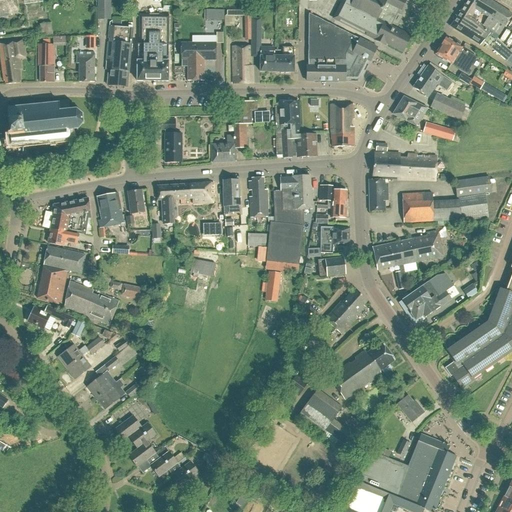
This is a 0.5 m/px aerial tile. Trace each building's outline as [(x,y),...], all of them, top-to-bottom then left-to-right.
[(17,10),(16,0),(0,0),(0,17),(11,15),(10,11),(17,10)] [(110,0),(97,0),(98,20),(110,20),(110,0)] [(340,4),(334,17),(336,18),(335,20),(374,40),(385,46),(386,44),(402,52),(411,36),(391,25),(393,21),(396,23),(400,15),(396,14),(399,9),(401,10),(405,0),(344,0),(342,5),(340,4)] [(498,35),(511,15),(488,0),(467,0),(467,1),(477,7),(476,10),(480,13),(487,17),(482,25),(498,35)] [(467,1),(460,13),(474,22),(475,21),(480,13),(476,10),(477,7),(467,1)] [(370,61),(376,48),(308,13),(307,66),(306,66),(306,81),(344,82),(344,78),(357,79),(367,60),(370,61)] [(450,27),(479,46),(482,43),(504,60),(510,52),(474,22),(460,13),(450,27)] [(159,15),(149,15),(139,15),(139,44),(137,44),(136,82),(168,82),(168,15),(159,15)] [(23,24),(23,34),(33,34),(33,24),(23,24)] [(106,86),(127,88),(131,40),(130,40),(132,29),(128,29),(120,28),(111,27),(109,27),(108,39),(109,39),(109,43),(107,43),(106,62),(108,62),(106,86)] [(252,31),(251,47),(260,47),(260,31),(252,31)] [(40,79),(40,83),(54,83),(54,47),(66,47),(66,38),(53,38),(53,45),(50,45),(43,45),(39,45),(38,67),(40,67),(40,79)] [(436,55),(469,75),(471,71),(469,70),(476,58),(446,39),(441,47),(436,55)] [(24,58),(22,40),(19,41),(18,42),(14,43),(14,41),(0,43),(0,59),(3,82),(4,81),(5,85),(20,83),(18,70),(20,70),(19,59),(24,58)] [(187,67),(187,82),(203,81),(203,60),(215,60),(215,43),(180,44),(181,60),(181,67),(187,67)] [(233,84),(252,84),(252,66),(250,66),(250,56),(250,46),(232,47),(232,56),(233,84)] [(274,50),(274,56),(274,72),(293,73),(293,57),(293,48),(282,48),(282,50),(274,50)] [(259,72),(274,72),(274,56),(269,56),(269,49),(260,49),(260,56),(259,72)] [(483,52),(485,59),(491,58),(490,51),(483,52)] [(79,65),(79,83),(94,83),(94,59),(94,54),(85,54),(77,54),(77,65),(79,65)] [(446,91),(452,83),(428,67),(414,88),(428,98),(436,85),(446,91)] [(511,81),(511,79),(511,73),(506,70),(503,76),(511,81)] [(468,86),(470,84),(480,90),(481,88),(501,100),(504,96),(474,77),(472,81),(461,74),(457,79),(468,86)] [(430,108),(459,120),(465,107),(436,94),(430,108)] [(414,124),(418,126),(427,108),(403,98),(393,115),(414,125),(414,124)] [(6,107),(5,108),(7,110),(8,120),(17,119),(16,115),(21,114),(23,132),(9,133),(9,134),(9,135),(8,135),(8,136),(10,136),(10,143),(9,145),(10,146),(11,145),(23,143),(23,145),(25,145),(24,143),(32,142),(32,144),(33,144),(34,144),(34,142),(41,141),(41,143),(42,143),(43,143),(43,141),(51,140),(51,142),(52,142),(52,140),(61,139),(61,141),(63,141),(63,139),(67,139),(68,140),(69,139),(68,138),(69,136),(71,136),(71,135),(69,135),(69,132),(71,132),(71,130),(75,129),(75,131),(77,131),(77,129),(81,124),(83,124),(84,123),(82,123),(82,115),(83,115),(82,113),(80,114),(75,110),(75,108),(74,108),(74,110),(69,110),(69,101),(60,101),(59,100),(58,101),(59,103),(49,104),(49,102),(47,103),(47,104),(39,105),(39,103),(38,104),(38,105),(35,105),(33,106),(30,106),(30,105),(28,105),(29,106),(20,107),(20,105),(19,106),(19,107),(7,108),(6,107)] [(245,124),(251,124),(251,111),(257,111),(257,102),(251,102),(233,102),(234,136),(226,136),(227,144),(211,145),(212,163),(236,162),(235,149),(246,148),(245,124)] [(300,135),(299,102),(279,103),(275,104),(276,156),(283,155),(283,158),(297,157),(297,155),(302,155),(302,157),(317,156),(315,135),(300,135)] [(350,127),(351,121),(354,120),(354,105),(331,105),(331,131),(331,140),(332,140),(332,147),(354,147),(354,127),(350,127)] [(326,106),(313,107),(314,123),(327,122),(326,106)] [(17,119),(8,120),(9,133),(23,132),(21,114),(16,115),(17,119)] [(157,119),(157,131),(176,131),(176,119),(157,119)] [(441,138),(458,143),(460,138),(453,136),(455,132),(426,124),(423,133),(441,138)] [(182,163),(182,141),(182,134),(165,134),(165,163),(182,163)] [(511,180),(511,178),(511,153),(510,153),(501,176),(511,180)] [(408,160),(400,159),(400,155),(374,154),(372,179),(435,181),(437,157),(416,156),(416,155),(408,155),(408,160)] [(489,176),(454,182),(457,199),(458,198),(458,200),(432,201),(432,193),(402,194),(404,223),(436,222),(437,227),(443,226),(442,221),(462,220),(462,222),(488,218),(485,195),(492,194),(492,193),(496,192),(494,180),(489,180),(489,176)] [(270,223),(266,262),(299,265),(304,266),(308,251),(303,251),(301,251),(303,227),(303,226),(303,210),(312,210),(312,189),(310,189),(310,177),(292,177),(292,178),(280,179),(280,191),(274,192),(275,222),(270,223)] [(264,190),(263,178),(254,179),(254,182),(249,182),(249,191),(252,191),(252,198),(250,198),(250,218),(268,218),(267,190),(264,190)] [(388,185),(385,185),(385,181),(373,180),(369,180),(369,212),(385,212),(385,201),(388,201),(388,185)] [(223,181),(223,216),(229,216),(229,213),(240,213),(239,181),(223,181)] [(213,184),(172,186),(172,200),(173,200),(181,200),(181,204),(185,204),(185,199),(193,199),(193,204),(213,203),(213,184)] [(163,201),(163,215),(164,215),(165,225),(174,225),(173,200),(172,200),(172,186),(157,187),(158,201),(163,201)] [(319,201),(331,201),(332,191),(332,187),(320,186),(319,201)] [(127,193),(130,215),(144,213),(141,190),(127,193)] [(332,191),(331,201),(331,204),(346,205),(347,192),(332,191)] [(99,221),(100,228),(124,224),(118,194),(98,197),(102,220),(99,221)] [(53,206),(53,215),(50,230),(65,234),(66,232),(85,235),(88,219),(90,219),(89,199),(53,206)] [(345,219),(346,205),(331,204),(331,218),(345,219)] [(316,215),(316,224),(327,224),(328,216),(316,215)] [(220,224),(203,225),(204,236),(221,235),(220,224)] [(160,225),(151,225),(152,239),(160,239),(160,225)] [(349,247),(349,229),(320,228),(320,253),(332,254),(333,246),(349,247)] [(65,234),(50,230),(48,244),(63,247),(64,242),(76,245),(78,236),(65,234)] [(411,240),(415,262),(416,262),(416,260),(422,259),(422,261),(431,259),(431,260),(443,258),(437,232),(425,234),(426,237),(411,240)] [(256,252),(266,253),(266,235),(248,234),(248,247),(256,247),(256,252)] [(411,240),(397,243),(401,263),(402,262),(402,265),(403,265),(415,262),(411,240)] [(401,263),(397,243),(372,249),(376,270),(398,266),(402,265),(402,262),(401,263)] [(43,266),(80,274),(84,256),(47,248),(43,266)] [(192,259),(190,273),(201,275),(201,279),(208,280),(208,276),(213,277),(215,264),(212,264),(212,263),(192,259)] [(327,277),(345,275),(343,259),(325,261),(325,260),(317,261),(319,278),(327,277)] [(476,282),(472,285),(477,292),(479,291),(480,277),(481,266),(477,262),(471,266),(476,273),(472,275),(476,282)] [(455,361),(445,368),(451,377),(453,375),(462,388),(481,375),(479,373),(511,350),(511,263),(510,268),(511,268),(511,273),(505,292),(501,290),(500,290),(488,323),(485,325),(460,342),(448,351),(450,355),(455,361)] [(398,290),(401,289),(401,290),(407,288),(405,277),(403,265),(402,265),(398,266),(400,272),(395,273),(398,290)] [(37,299),(60,306),(67,273),(43,267),(37,299)] [(267,293),(278,295),(280,275),(269,273),(267,293)] [(401,300),(415,321),(422,316),(424,319),(451,299),(446,291),(453,286),(445,274),(436,276),(401,300)] [(98,297),(92,295),(93,292),(69,282),(64,307),(109,326),(119,302),(99,294),(98,297)] [(123,285),(121,297),(142,301),(144,289),(123,285)] [(463,291),(468,299),(477,292),(472,285),(463,291)] [(363,306),(367,302),(354,290),(342,303),(340,301),(329,313),(330,313),(324,319),(342,335),(357,318),(356,317),(365,308),(363,306)] [(458,306),(465,298),(458,293),(452,301),(458,306)] [(300,302),(297,307),(302,310),(305,312),(311,302),(308,300),(303,297),(302,297),(300,302)] [(44,329),(44,328),(50,330),(55,319),(64,323),(63,327),(69,329),(70,326),(73,320),(74,319),(58,312),(46,307),(44,313),(33,308),(27,321),(44,329)] [(78,320),(74,329),(81,332),(85,324),(78,320)] [(109,340),(112,334),(105,330),(102,337),(109,340)] [(99,338),(93,343),(98,350),(104,345),(99,338)] [(62,364),(66,369),(87,354),(86,353),(88,352),(91,355),(98,350),(93,343),(86,348),(85,346),(78,351),(74,346),(59,357),(63,363),(62,364)] [(348,364),(328,378),(345,401),(381,374),(380,372),(381,371),(384,374),(392,368),(389,365),(394,361),(382,343),(367,354),(365,351),(355,359),(356,361),(350,365),(348,364)] [(87,354),(66,369),(70,375),(71,374),(75,380),(91,368),(90,366),(93,363),(87,354)] [(292,367),(309,379),(317,367),(300,355),(292,367)] [(115,357),(105,365),(109,371),(119,363),(115,357)] [(324,364),(328,368),(335,361),(330,357),(324,364)] [(145,378),(150,373),(143,366),(138,370),(145,378)] [(285,376),(292,381),(289,385),(287,388),(298,396),(300,394),(310,381),(298,372),(291,367),(285,376)] [(88,388),(96,399),(111,387),(106,380),(110,376),(107,372),(88,388)] [(111,387),(96,399),(105,410),(125,394),(120,388),(124,386),(119,380),(111,387)] [(137,385),(126,393),(130,398),(141,390),(137,385)] [(296,419),(321,437),(325,431),(330,425),(333,420),(342,407),(318,389),(296,419)] [(144,397),(140,392),(135,396),(138,401),(144,397)] [(0,406),(2,409),(8,401),(0,394),(0,406)] [(416,407),(407,396),(397,405),(412,423),(424,413),(418,406),(416,407)] [(397,431),(402,427),(385,403),(380,406),(397,431)] [(83,419),(88,413),(84,409),(79,415),(83,419)] [(137,468),(138,468),(156,454),(147,442),(156,435),(147,423),(141,428),(132,416),(114,431),(123,442),(129,438),(137,449),(128,456),(137,468)] [(325,431),(321,437),(345,455),(349,449),(354,442),(358,437),(333,420),(330,425),(325,431)] [(375,435),(369,431),(362,443),(359,441),(356,447),(364,452),(375,435)] [(368,451),(353,489),(343,511),(388,511),(392,505),(409,511),(422,511),(424,510),(428,511),(433,511),(455,457),(446,453),(449,447),(420,436),(407,467),(368,451)] [(397,454),(403,457),(409,443),(403,440),(397,454)] [(0,442),(0,450),(6,454),(10,448),(0,442)] [(156,454),(138,468),(143,474),(151,468),(159,478),(167,471),(168,471),(177,464),(168,452),(159,459),(156,454)] [(211,467),(216,459),(205,453),(202,460),(207,462),(205,465),(211,467)] [(177,464),(168,471),(180,488),(199,474),(190,462),(181,469),(177,464)] [(496,511),(511,511),(511,483),(496,511)] [(261,500),(250,495),(249,499),(259,504),(261,500)]
